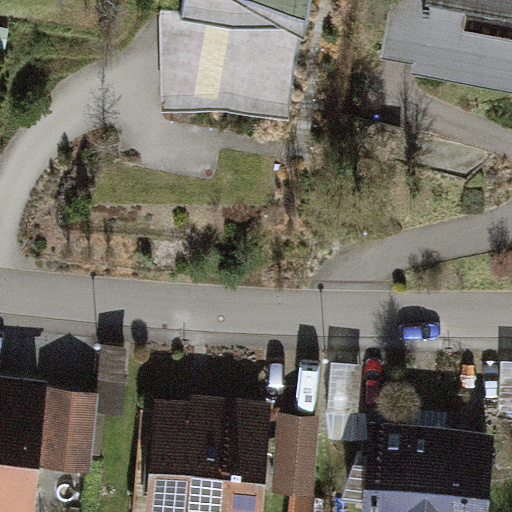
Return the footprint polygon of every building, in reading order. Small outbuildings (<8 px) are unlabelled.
[(309,0),(185,0),(183,13),(233,22),(305,25),(309,0)] [(511,0),(430,0),(418,65),(511,83),(511,0)] [(183,13),(162,8),(166,106),(227,105),(290,115),(305,25),(233,22),(183,13)] [(29,511),(42,393),(0,388),(0,511),(29,511)] [(94,400),(51,396),(46,455),(89,459),(94,400)] [(260,511),(271,409),(160,399),(149,511),(260,511)] [(317,420),(285,417),(280,483),(312,485),(317,420)] [(484,511),(492,435),(372,423),(362,511),(484,511)]
